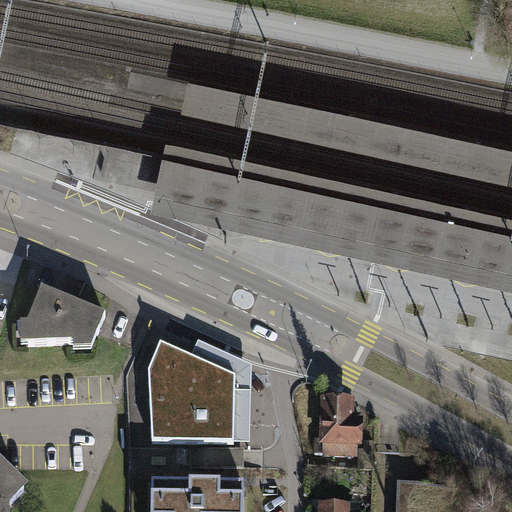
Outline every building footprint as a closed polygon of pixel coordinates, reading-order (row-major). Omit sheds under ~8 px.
[(511,148),(188,79),(181,109),(511,182),(511,148)] [(511,233),(511,216),(165,141),(161,157),(164,158),(511,233)] [(161,157),(155,188),(511,269),(511,233),(164,158),(161,157)] [(68,306),(35,293),(16,347),(90,351),(102,318),(68,306)] [(200,345),(195,361),(238,382),(238,447),(253,448),(256,371),(200,345)] [(156,446),(238,447),(238,382),(195,361),(162,348),(151,379),(156,446)] [(345,401),(326,401),(324,458),(360,459),(360,450),(366,450),(367,420),(344,420),(345,401)] [(0,511),(6,511),(7,509),(24,492),(0,468),(0,511)] [(188,487),(154,486),(153,511),(245,511),(246,488),(188,487)]
